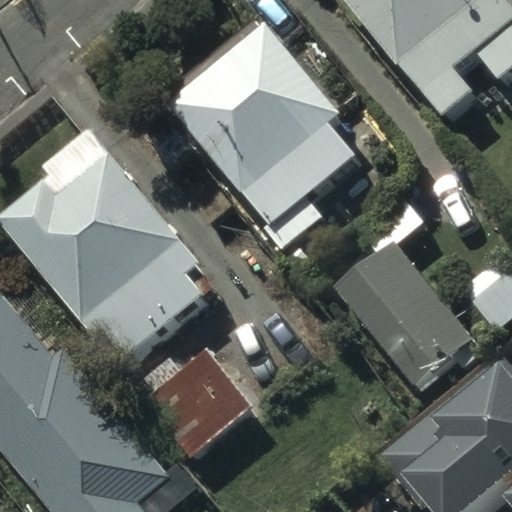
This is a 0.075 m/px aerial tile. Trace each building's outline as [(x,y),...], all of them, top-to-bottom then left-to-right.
[(511,99),(511,23),(494,0),(342,0),(343,0),(336,6),(408,100),(413,96),(450,145),(484,119),(465,93),(486,77),(506,104),(511,99)] [(280,37),(181,120),(292,256),(331,223),(315,204),(363,164),(342,139),(356,128),(280,37)] [(61,209),(11,249),(125,391),(210,322),(197,305),(212,293),(104,160),(54,200),(61,209)] [(402,249),(346,294),(424,391),(459,363),(469,376),(490,360),(402,249)] [(511,277),(471,311),(505,352),(511,346),(511,277)] [(175,484),(72,357),(62,364),(12,302),(0,312),(0,440),(58,511),(147,511),(145,509),(175,484)] [(217,371),(153,419),(198,480),(262,432),(217,371)] [(435,511),(400,470),(349,511),(435,511)]
